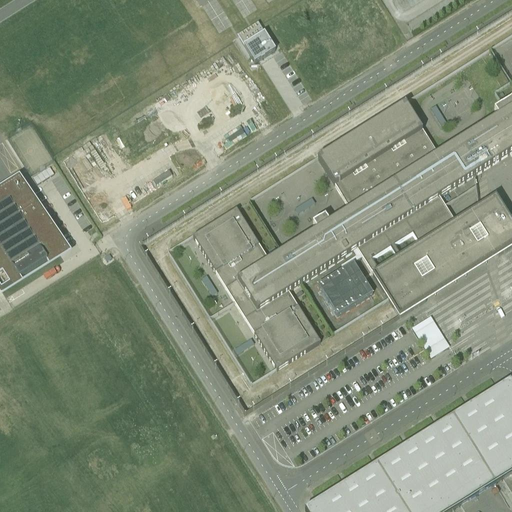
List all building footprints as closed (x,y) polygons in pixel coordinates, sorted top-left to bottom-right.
[(259,27),(239,40),(254,64),(254,65),(275,52),(259,27)] [(511,85),(511,84),(495,95),(502,106),(511,99),(511,85)] [(237,212),(193,239),(277,372),(320,345),(288,294),(314,278),(352,254),(356,251),(361,260),(399,319),(425,303),(498,257),(511,248),(511,225),(495,199),(455,225),(439,199),(511,153),(511,100),(493,113),(497,119),(437,157),(405,106),(317,161),(349,212),(329,224),(325,218),(313,226),(316,232),(269,262),(237,212)] [(168,173),(152,183),(155,188),(171,177),(168,173)] [(19,177),(0,189),(0,290),(1,292),(20,280),(20,281),(47,264),(46,264),(59,255),(66,251),(58,240),(19,177)] [(353,265),(317,287),(337,318),(372,295),(353,265)] [(511,385),(510,382),(304,511),(450,511),(511,473),(511,385)]
